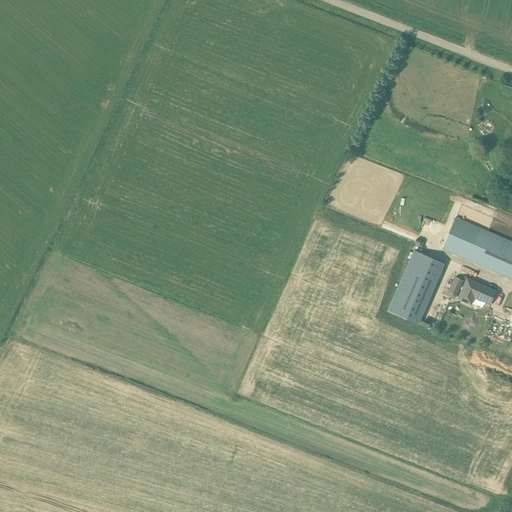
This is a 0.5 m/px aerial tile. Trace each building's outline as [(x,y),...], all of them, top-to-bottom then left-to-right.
[(486,105),(479,111),(483,114),(489,108),(486,105)] [(511,242),(456,218),(443,248),(511,278),(511,242)] [(445,264),(415,251),(388,311),(418,324),(445,264)] [(455,279),(449,293),(456,296),(462,281),(455,279)] [(471,305),(474,297),(490,305),(496,292),(467,279),(458,299),(471,305)]
